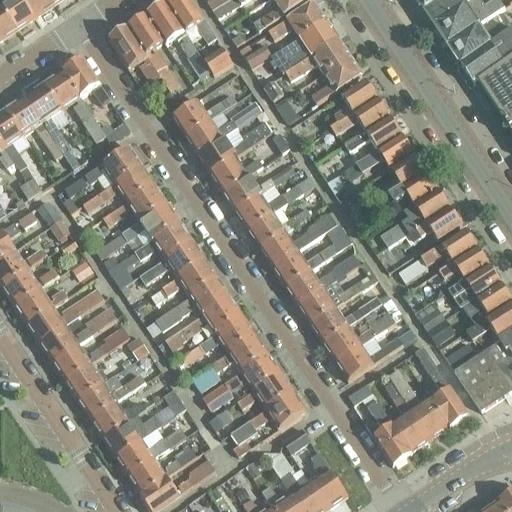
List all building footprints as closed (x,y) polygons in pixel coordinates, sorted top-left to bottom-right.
[(0,0),(0,9),(0,10),(17,35),(36,22),(21,0),(0,0)] [(21,0),(36,22),(55,9),(49,0),(21,0)] [(49,0),(55,9),(68,0),(49,0)] [(188,0),(176,0),(167,7),(211,76),(213,80),(233,67),(222,51),(205,63),(195,47),(201,43),(206,51),(218,44),(188,0)] [(215,0),(207,6),(213,15),(231,4),(228,0),(215,0)] [(274,0),(236,0),(231,4),(213,15),(219,24),(255,0),(269,0),(271,2),(274,0)] [(308,0),(274,0),(271,2),(278,12),(254,28),(260,37),(310,3),(308,0)] [(415,0),(425,14),(446,0),(415,0)] [(446,0),(425,14),(434,27),(449,49),(478,30),(506,11),(499,2),(486,10),(478,0),(446,0)] [(167,7),(147,20),(165,46),(167,50),(177,43),(178,46),(183,43),(185,47),(182,50),(189,62),(188,63),(201,83),(211,76),(167,7)] [(292,35),(298,44),(299,44),(327,26),(314,7),(269,38),(275,46),(292,35)] [(0,45),(17,35),(0,10),(0,45)] [(129,33),(162,83),(171,98),(179,93),(168,75),(166,74),(156,59),(153,61),(150,56),(165,46),(147,20),(129,33)] [(283,81),(286,79),(339,43),(327,26),(299,44),(298,44),(271,62),(274,67),(269,70),(273,76),(278,73),(283,81)] [(478,30),(449,49),(450,49),(461,67),(509,36),(504,29),(485,41),(478,30)] [(152,89),(162,83),(129,33),(110,45),(130,75),(144,66),(146,69),(142,72),(152,89)] [(474,88),(479,84),(511,62),(511,34),(509,36),(461,67),(474,88)] [(317,70),(323,79),(350,61),(339,43),(286,79),(292,87),(317,70)] [(265,49),(246,63),(252,72),(271,59),(265,49)] [(350,61),(323,79),(329,88),(311,100),(317,110),(363,80),(350,61)] [(63,76),(64,78),(81,102),(95,93),(98,97),(95,99),(103,109),(110,105),(82,62),(63,76)] [(511,62),(479,84),(503,121),(501,122),(504,128),(503,135),(510,137),(511,138),(511,137),(511,62)] [(64,78),(45,90),(62,115),(77,105),(80,109),(77,112),(86,126),(84,128),(97,147),(106,141),(81,102),(64,78)] [(334,119),(340,127),(378,103),(376,100),(377,95),(373,90),(369,89),(367,86),(343,103),(348,110),(334,119)] [(80,170),(59,139),(60,138),(53,127),(50,129),(47,125),(62,115),(45,90),(27,103),(53,143),(64,159),(74,174),(80,170)] [(172,122),(185,141),(211,123),(239,104),(235,97),(233,98),(206,116),(199,105),(172,122)] [(302,97),(282,105),(289,120),(308,112),(302,97)] [(27,103),(7,116),(24,141),(35,133),(56,164),(64,159),(53,143),(27,103)] [(360,128),(366,136),(390,121),(389,120),(390,116),(387,111),(383,110),(378,103),(340,127),(341,129),(332,135),(337,143),(360,128)] [(185,141),(197,160),(224,142),(262,116),(256,106),(231,122),(233,125),(219,135),(211,123),(185,141)] [(7,116),(0,120),(0,145),(16,169),(23,164),(16,152),(12,154),(9,150),(24,141),(7,116)] [(370,143),(378,155),(402,139),(401,137),(402,133),(399,128),(395,128),(390,121),(366,136),(367,137),(345,151),(349,156),(353,156),(370,143)] [(110,132),(114,144),(133,137),(129,125),(110,132)] [(197,160),(209,178),(236,160),(271,137),(264,126),(243,140),(245,143),(231,153),(224,142),(197,160)] [(290,152),(280,137),(272,143),(282,158),(290,152)] [(363,164),(343,178),(350,188),(385,165),(390,173),(414,157),(412,154),(414,150),(411,146),(406,146),(402,139),(378,155),(363,164)] [(0,145),(0,156),(3,161),(1,162),(8,174),(16,169),(0,145)] [(98,182),(106,194),(143,170),(130,151),(86,180),(91,187),(98,182)] [(379,193),(385,202),(426,175),(423,170),(424,166),(422,162),(418,162),(414,157),(390,173),(396,182),(379,193)] [(209,178),(222,197),(256,175),(267,167),(262,160),(244,172),(236,160),(209,178)] [(222,197),(235,217),(262,199),(295,176),(291,169),(261,189),(262,192),(258,194),(251,182),(258,177),(256,175),(222,197)] [(118,193),(127,207),(155,188),(143,170),(106,194),(84,209),(89,216),(104,206),(110,216),(122,207),(114,195),(118,193)] [(410,202),(414,208),(438,193),(436,189),(437,185),(434,180),(429,180),(426,175),(385,202),(389,208),(404,199),(406,197),(410,202)] [(88,190),(83,182),(65,195),(70,202),(88,190)] [(36,200),(42,196),(34,183),(27,187),(36,200)] [(29,204),(36,200),(27,187),(20,191),(29,204)] [(130,211),(140,226),(168,207),(155,188),(127,207),(103,223),(108,230),(129,216),(127,213),(130,211)] [(235,217),(247,235),(282,212),(281,212),(304,197),(298,188),(268,208),(262,199),(235,217)] [(401,224),(380,239),(387,250),(409,235),(410,237),(450,210),(445,203),(447,199),(442,193),(438,193),(414,208),(402,217),(407,225),(404,228),(401,224)] [(49,206),(37,214),(50,231),(61,223),(49,206)] [(140,226),(123,238),(96,255),(101,264),(146,234),(153,245),(180,226),(168,207),(140,226)] [(452,213),(450,210),(410,237),(415,243),(430,233),(437,244),(461,227),(460,225),(461,221),(456,213),(452,213)] [(247,235),(260,254),(287,236),(312,219),(306,211),(289,223),(282,212),(247,235)] [(36,213),(19,225),(24,232),(41,221),(36,213)] [(260,254),(273,273),(299,255),(338,229),(330,217),(310,231),(308,238),(294,247),(287,236),(260,254)] [(50,231),(59,245),(71,237),(61,223),(50,231)] [(155,249),(165,263),(193,245),(180,226),(153,245),(134,257),(139,264),(154,254),(152,251),(155,249)] [(0,238),(0,267),(17,256),(9,243),(19,237),(14,229),(0,238)] [(446,256),(453,267),(477,251),(477,250),(478,247),(474,241),(470,240),(466,233),(399,278),(406,288),(429,272),(427,269),(446,256)] [(171,271),(178,282),(206,264),(193,245),(165,263),(139,281),(144,289),(171,271)] [(273,273),(285,292),(312,274),(337,257),(332,249),(321,256),(321,257),(310,264),(312,267),(309,270),(299,255),(273,273)] [(440,276),(429,284),(434,291),(445,284),(458,274),(463,281),(465,284),(489,269),(489,268),(490,265),(485,257),(481,257),(477,251),(453,267),(440,276)] [(0,267),(0,288),(2,292),(29,274),(47,262),(42,255),(28,264),(30,268),(27,270),(17,256),(0,267)] [(285,292),(298,310),(330,289),(357,270),(360,268),(353,257),(332,272),(334,274),(319,284),(312,274),(285,292)] [(181,286),(190,301),(218,282),(206,264),(178,282),(151,301),(156,309),(180,293),(177,289),(181,286)] [(86,265),(72,275),(80,286),(94,276),(86,265)] [(298,310),(310,329),(337,312),(378,284),(365,265),(360,268),(357,270),(364,272),(369,280),(338,300),(330,289),(298,310)] [(121,266),(108,275),(113,282),(127,273),(121,266)] [(465,284),(446,297),(453,307),(472,294),(477,302),(501,286),(500,286),(502,282),(498,275),(493,275),(489,269),(465,284)] [(2,292),(15,311),(41,294),(59,281),(54,274),(40,284),(42,286),(38,289),(29,274),(2,292)] [(125,291),(117,280),(113,283),(121,294),(125,291)] [(196,310),(203,320),(231,301),(218,282),(190,301),(155,325),(162,336),(194,315),(192,312),(196,310)] [(463,311),(476,329),(511,305),(511,296),(509,293),(506,294),(501,286),(477,302),(464,310),(463,311)] [(432,304),(425,293),(408,304),(415,316),(432,304)] [(15,311),(27,330),(54,312),(69,303),(64,295),(53,303),(55,306),(51,308),(41,294),(15,311)] [(27,330),(40,349),(66,330),(104,305),(96,294),(62,317),(64,319),(60,322),(54,312),(27,330)] [(205,324),(216,338),(243,320),(231,301),(203,320),(166,346),(173,356),(183,350),(181,347),(204,331),(201,327),(205,324)] [(337,312),(310,329),(323,348),(349,330),(364,320),(382,309),(378,303),(377,301),(359,313),(348,321),(350,324),(347,326),(337,312)] [(491,334),(498,343),(511,333),(511,305),(476,329),(467,335),(473,345),(491,334)] [(417,319),(427,334),(443,324),(433,309),(417,319)] [(40,349),(53,368),(79,350),(117,324),(110,312),(86,329),(88,332),(79,339),(81,342),(77,346),(66,330),(40,349)] [(323,348),(336,367),(374,342),(396,327),(388,316),(369,329),(371,332),(360,339),(363,343),(360,345),(349,330),(323,348)] [(218,343),(229,357),(256,339),(243,320),(216,338),(184,360),(189,366),(216,349),(214,346),(218,343)] [(443,324),(427,334),(435,346),(451,336),(443,324)] [(53,368),(65,386),(91,369),(129,344),(122,333),(104,345),(107,349),(91,359),(93,362),(89,364),(79,350),(53,368)] [(511,333),(498,343),(501,348),(456,377),(482,416),(506,401),(508,399),(511,396),(511,333)] [(231,362),(241,376),(269,357),(256,339),(229,357),(192,382),(201,395),(221,382),(217,376),(230,367),(228,364),(231,362)] [(150,356),(139,341),(127,349),(138,364),(150,356)] [(374,342),(336,367),(348,386),(403,348),(398,341),(381,353),(374,342)] [(434,407),(451,432),(469,420),(424,354),(417,359),(441,396),(445,393),(448,398),(434,407)] [(244,380),(254,395),(281,376),(269,357),(241,376),(203,403),(211,416),(233,402),(229,395),(243,386),(241,382),(244,380)] [(65,386),(78,406),(110,384),(102,373),(97,377),(91,369),(65,386)] [(257,399),(266,414),(294,395),(281,376),(254,395),(238,406),(243,413),(255,405),(253,402),(257,399)] [(389,382),(394,389),(431,445),(451,432),(434,407),(432,405),(422,412),(397,376),(389,382)] [(110,384),(78,406),(91,425),(117,407),(146,387),(141,380),(123,392),(116,380),(110,384)] [(394,430),(413,458),(431,445),(394,389),(386,394),(403,419),(407,417),(409,420),(394,430)] [(363,405),(367,411),(383,435),(377,440),(374,441),(394,470),(413,458),(394,430),(377,405),(367,390),(349,402),(355,411),(363,405)] [(187,413),(174,395),(164,401),(177,420),(187,413)] [(294,395),(266,414),(267,414),(232,437),(240,449),(233,453),(238,461),(252,452),(246,445),(258,437),(255,432),(268,424),(266,420),(269,417),(279,432),(307,414),(294,395)] [(91,425),(103,443),(130,425),(159,405),(155,398),(131,414),(129,413),(124,416),(117,407),(91,425)] [(103,443),(116,462),(142,445),(162,431),(155,421),(136,434),(130,425),(103,443)] [(116,462),(128,481),(155,463),(188,442),(181,432),(148,454),(142,445),(116,462)] [(302,432),(283,446),(291,459),(311,445),(302,432)] [(128,481),(140,499),(167,481),(203,457),(196,446),(175,460),(177,464),(167,471),(168,474),(164,477),(155,463),(128,481)] [(309,486),(327,511),(332,511),(348,502),(317,457),(312,461),(323,477),(309,486)] [(263,458),(291,499),(299,511),(327,511),(309,486),(301,492),(292,478),(295,476),(282,458),(263,458)] [(167,481),(140,499),(148,511),(162,511),(216,476),(209,464),(190,477),(190,484),(179,491),(181,493),(177,496),(167,481)] [(262,495),(273,511),(299,511),(291,499),(277,509),(274,505),(278,502),(270,490),(262,495)] [(511,511),(511,495),(498,505),(499,507),(502,511),(511,511)]
